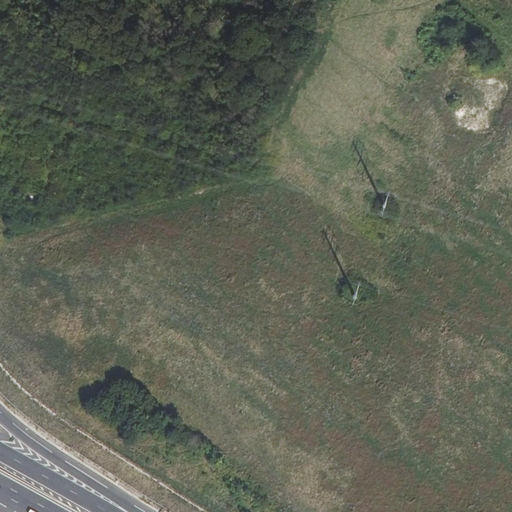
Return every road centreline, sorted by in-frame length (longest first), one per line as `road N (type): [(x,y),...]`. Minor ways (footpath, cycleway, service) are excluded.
road 1 (trunk): [(137,511),(0,416)]
road 2 (trunk): [(110,511),(0,450)]
